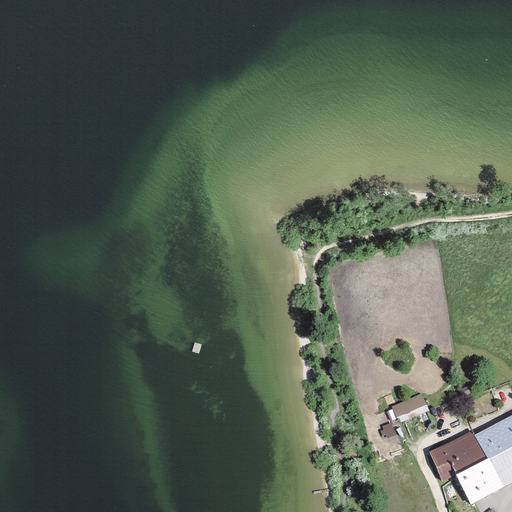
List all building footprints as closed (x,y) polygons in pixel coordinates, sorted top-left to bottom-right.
[(424,396),(394,411),(403,428),(422,418),(426,426),(436,421),(424,396)] [(511,420),(480,436),(493,467),(501,464),(511,457),(511,420)] [(480,436),(435,456),(448,486),(470,479),(493,467),(480,436)] [(511,457),(501,464),(511,488),(511,457)] [(511,491),(511,488),(501,464),(493,467),(470,479),(480,507),(511,491)]
